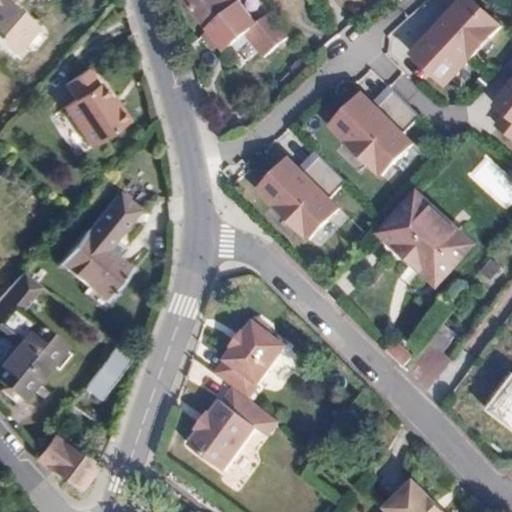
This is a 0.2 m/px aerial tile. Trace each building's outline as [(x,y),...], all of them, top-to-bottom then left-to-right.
[(39,15),(20,0),(0,0),(0,29),(15,42),(39,15)] [(185,0),(204,25),(236,0),(185,0)] [(255,19),(240,0),(236,0),(204,25),(220,46),(250,23),(255,19)] [(501,30),(467,0),(459,0),(407,58),(445,92),(501,30)] [(285,36),(265,11),(255,19),(250,23),(269,48),(285,36)] [(357,80),(372,66),(362,55),(346,68),(357,80)] [(87,66),(66,80),(76,95),(61,105),(87,142),(127,117),(119,104),(111,109),(103,98),(94,84),(97,81),(87,66)] [(297,134),(357,80),(346,68),(267,135),(271,141),(228,180),(238,192),(299,137),(297,134)] [(511,73),(487,107),(504,119),(496,130),(511,141),(511,73)] [(377,102),(407,126),(417,113),(387,89),(377,102)] [(119,104),(111,92),(103,98),(111,109),(119,104)] [(417,148),(363,95),(328,131),(383,184),(417,148)] [(344,212),(291,159),(256,194),(309,247),(344,212)] [(443,276),(478,239),(428,191),(392,228),(443,276)] [(141,211),(121,194),(115,202),(134,219),(141,211)] [(133,271),(119,259),(127,251),(115,241),(134,219),(115,202),(88,233),(87,231),(60,263),(106,303),(133,271)] [(64,345),(21,308),(42,283),(26,269),(0,300),(0,326),(4,330),(0,333),(0,376),(24,396),(64,345)] [(219,370),(254,397),(291,349),(256,322),(219,370)] [(417,379),(428,364),(431,366),(457,333),(444,324),(419,357),(417,355),(405,370),(417,379)] [(400,362),(410,349),(391,334),(380,347),(400,362)] [(98,392),(117,366),(119,367),(132,350),(120,340),(106,358),(102,355),(83,380),(98,392)] [(220,469),(254,426),(265,435),(276,421),(247,398),(233,387),(224,399),(222,397),(209,413),(207,412),(195,427),(197,428),(186,441),(220,469)] [(92,466),(63,442),(60,446),(51,438),(40,450),(48,456),(45,460),(52,466),(55,462),(89,490),(95,475),(89,470),(92,466)] [(458,511),(452,505),(447,509),(438,500),(443,496),(421,472),(393,499),(405,511),(458,511)] [(447,509),(452,505),(443,496),(438,500),(447,509)] [(205,511),(190,503),(184,511),(205,511)]
